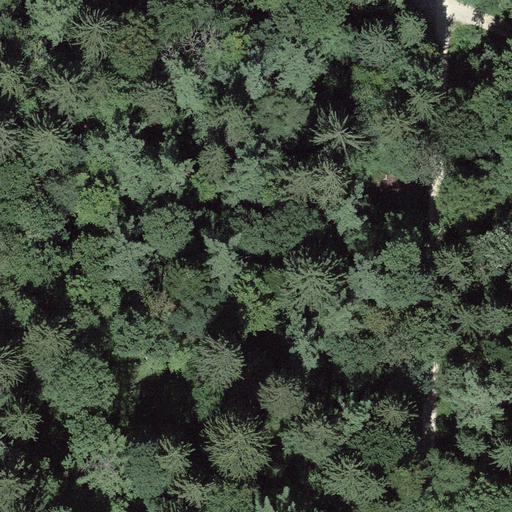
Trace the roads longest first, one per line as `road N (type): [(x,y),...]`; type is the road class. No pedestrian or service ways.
road 1 (track): [(431,511),(441,0)]
road 2 (track): [(440,0),(0,19)]
